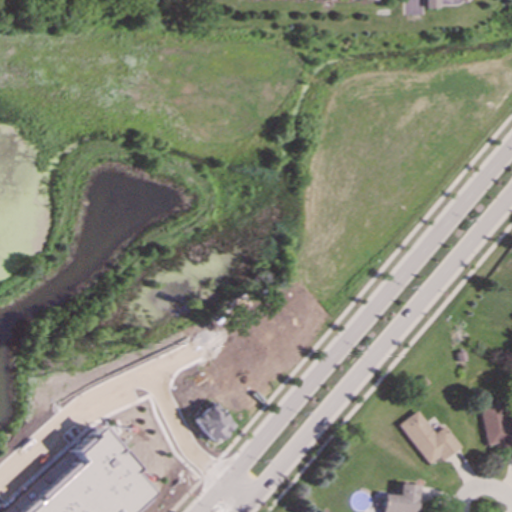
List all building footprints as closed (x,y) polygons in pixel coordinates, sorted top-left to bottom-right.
[(437,0),(424,0),(424,9),(437,8),(437,0)] [(189,420),(211,445),(233,426),(210,401),(189,420)] [(484,447),(510,444),(505,404),(479,407),(484,447)] [(459,449),(443,426),(433,434),(417,411),(398,424),(427,465),(438,457),(441,462),(459,449)] [(0,511),(136,511),(135,510),(151,495),(137,480),(140,478),(95,427),(0,511)] [(382,494),(381,511),(415,511),(417,485),(398,484),(397,495),(382,494)]
